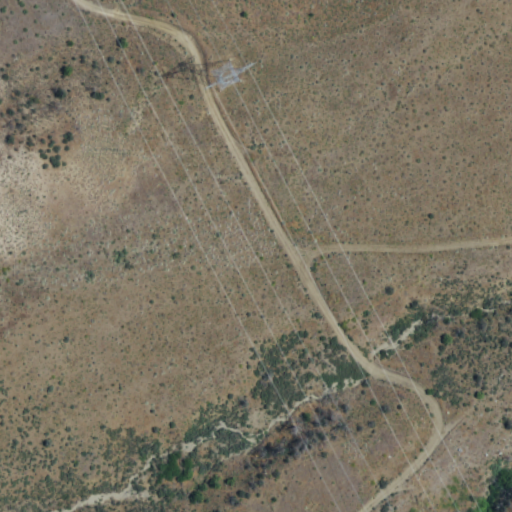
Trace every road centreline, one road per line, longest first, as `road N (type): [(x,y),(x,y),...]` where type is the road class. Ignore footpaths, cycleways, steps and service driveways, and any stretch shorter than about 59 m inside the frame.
road 1 (track): [(367,511),(435,445),(434,402),(371,369),(223,128),(189,39),(84,0)]
road 2 (track): [(298,260),(511,239)]
